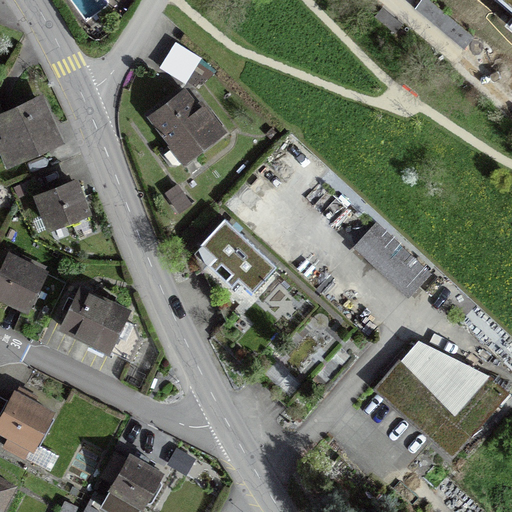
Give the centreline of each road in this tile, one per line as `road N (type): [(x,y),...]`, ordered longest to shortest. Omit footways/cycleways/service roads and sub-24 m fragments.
road 1 (residential): [(81,94),(225,417)]
road 2 (residential): [(0,336),(183,424),(225,417)]
road 3 (residential): [(153,0),(113,70),(81,94)]
